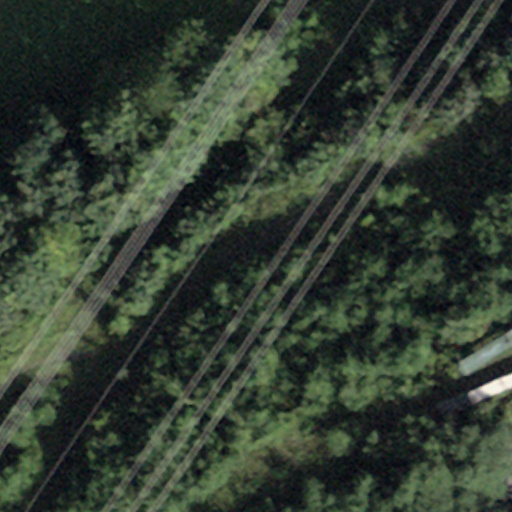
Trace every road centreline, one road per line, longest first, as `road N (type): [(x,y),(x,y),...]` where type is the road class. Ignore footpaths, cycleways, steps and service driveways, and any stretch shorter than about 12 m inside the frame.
road 1 (track): [(0,416),(109,335),(319,204),(511,112)]
road 2 (track): [(7,406),(40,346),(358,21),(368,0)]
